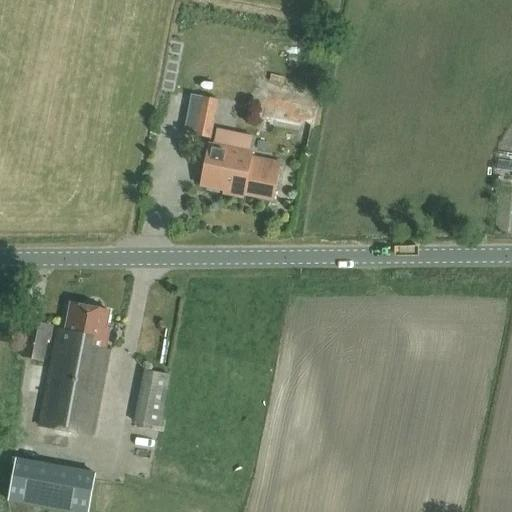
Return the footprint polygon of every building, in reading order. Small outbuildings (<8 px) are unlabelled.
[(311,126),(316,99),(267,91),(263,117),(311,126)] [(206,97),(192,94),(186,121),(197,123),(194,135),(211,138),(217,99),(206,97)] [(272,200),(280,163),(251,157),(252,153),(209,144),(201,186),(230,192),(230,195),(242,197),(243,195),(272,200)] [(101,350),(108,310),(71,303),(66,330),(59,328),(40,425),(92,435),(108,352),(101,350)] [(42,361),(50,326),(24,320),(20,341),(24,342),(21,356),(42,361)] [(159,426),(169,375),(145,370),(134,422),(159,426)] [(90,511),(96,481),(16,467),(9,502),(66,511),(90,511)]
